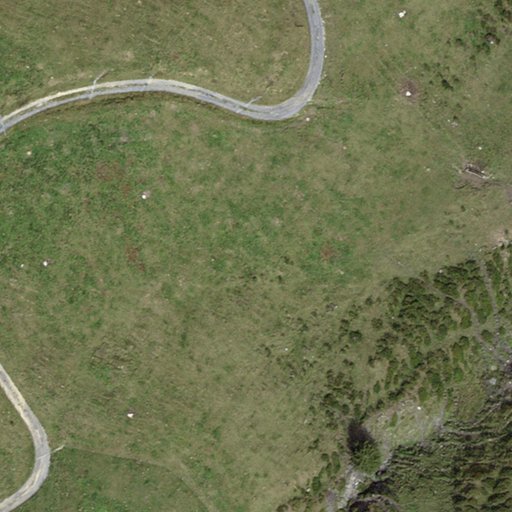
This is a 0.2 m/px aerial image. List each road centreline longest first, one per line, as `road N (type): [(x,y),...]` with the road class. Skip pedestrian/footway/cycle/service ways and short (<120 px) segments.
road 1 (track): [(0,142),(50,109),(174,92),(276,120),(318,94),(323,10),(316,0)]
road 2 (track): [(7,511),(51,486),(37,405),(0,356)]
